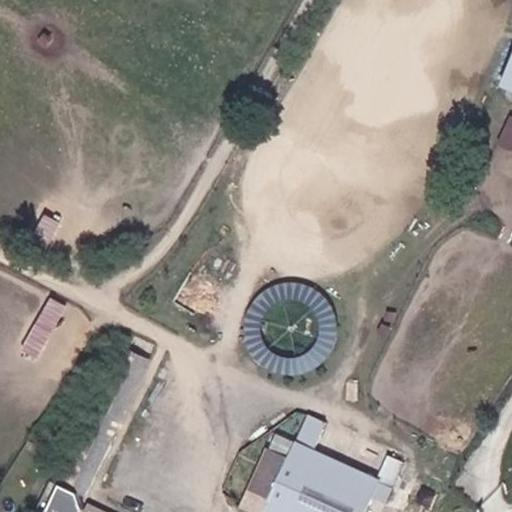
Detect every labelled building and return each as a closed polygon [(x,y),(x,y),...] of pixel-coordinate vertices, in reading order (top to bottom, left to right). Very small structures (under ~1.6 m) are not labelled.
[(49,241),(64,219),(51,211),(36,233),(49,241)] [(54,326),(69,300),(55,292),(41,319),(54,326)] [(278,346),(263,346),(263,366),(339,365),(338,303),(294,303),(294,325),(278,325),(278,346)] [(130,377),(69,511),(88,511),(146,384),(130,377)] [(348,511),(363,511),(369,501),(287,463),(281,478),(348,511)] [(57,477),(44,504),(51,508),(65,481),(57,477)]
